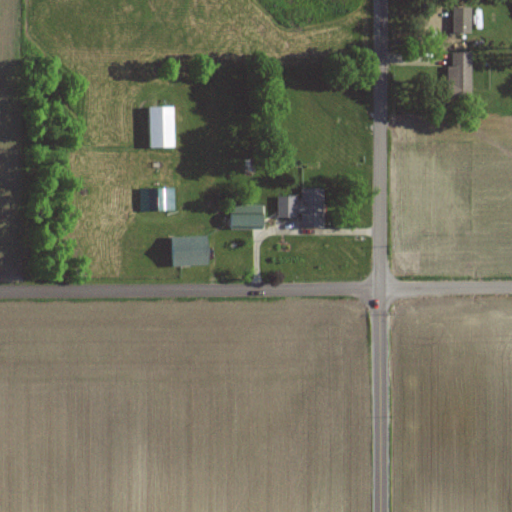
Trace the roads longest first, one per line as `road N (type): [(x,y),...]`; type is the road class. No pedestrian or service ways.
road 1 (residential): [(0,290),(511,286)]
road 2 (tertiary): [(380,0),(379,511)]
